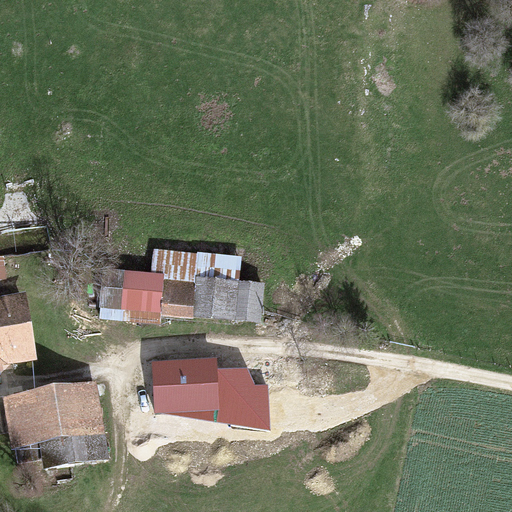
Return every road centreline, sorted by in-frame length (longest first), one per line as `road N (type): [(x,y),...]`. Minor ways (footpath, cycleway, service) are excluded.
road 1 (track): [(453,371),(277,346),(156,347),(127,362)]
road 2 (track): [(453,371),(398,380),(357,399),(301,431),(219,502),(174,511)]
road 3 (track): [(398,380),(367,449),(331,489),(269,504),(219,502)]
road 4 (track): [(104,511),(121,463),(120,378),(127,362)]
